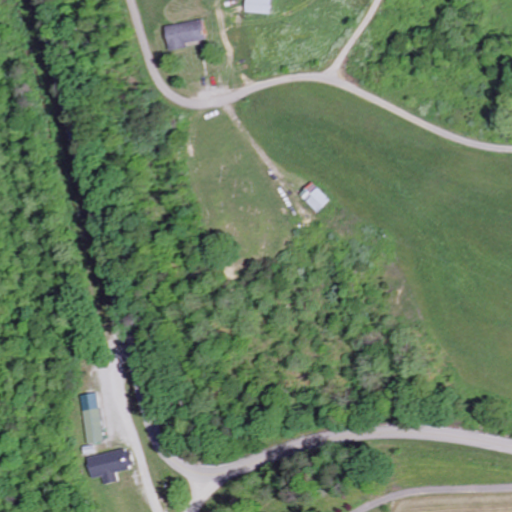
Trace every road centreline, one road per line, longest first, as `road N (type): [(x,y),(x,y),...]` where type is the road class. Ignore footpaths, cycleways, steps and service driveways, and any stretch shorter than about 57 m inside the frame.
road 1 (secondary): [(511,448),(368,434),(306,444),(215,474),(169,453),(151,422),(127,338),(47,0)]
road 2 (residential): [(511,147),(475,142),(313,76),(208,101),(181,96),(154,67),(132,0)]
